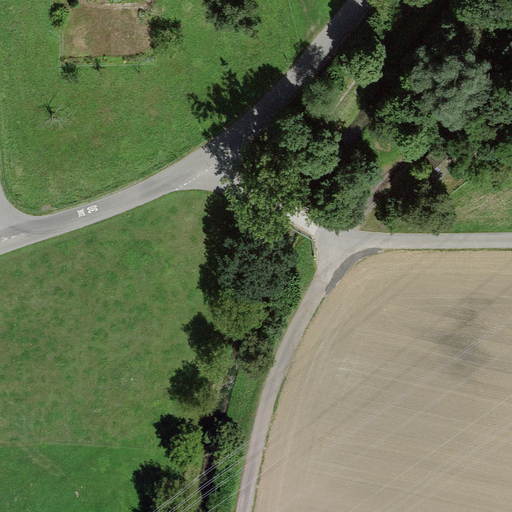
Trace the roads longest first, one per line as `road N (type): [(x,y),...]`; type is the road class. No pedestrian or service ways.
road 1 (unclassified): [(0,239),(208,157),(358,0)]
road 2 (track): [(339,236),(287,358),(248,511)]
road 3 (track): [(511,238),(339,236)]
road 4 (track): [(339,236),(208,157)]
